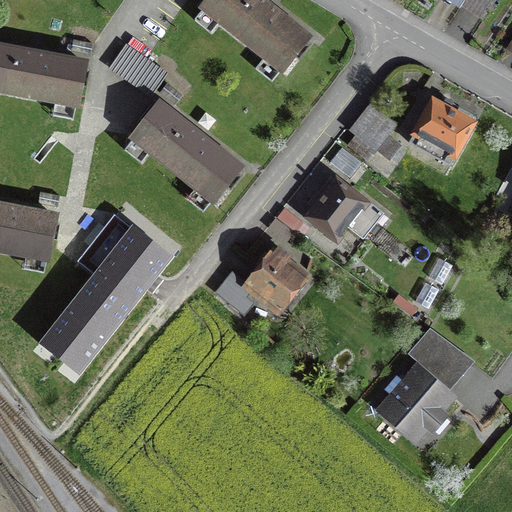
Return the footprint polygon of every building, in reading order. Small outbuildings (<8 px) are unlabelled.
[(308,38),(260,0),(209,0),(203,7),(282,70),(308,38)] [(495,0),(465,0),(462,5),(483,19),(495,0)] [(0,90),(77,105),(85,64),(0,47),(0,90)] [(128,49),(116,67),(155,94),(168,75),(128,49)] [(450,166),(455,157),(474,123),(456,113),(448,109),(451,103),(446,100),(443,106),(433,101),(414,134),(409,143),(450,166)] [(240,168),(159,105),(133,137),(214,201),(240,168)] [(371,107),(352,131),(376,149),(395,126),(371,107)] [(390,137),(379,151),(388,159),(400,145),(390,137)] [(366,202),(365,203),(336,181),(324,197),(318,192),(308,204),(314,208),(307,217),(337,241),(348,227),(362,239),(382,214),(366,202)] [(0,248),(48,258),(56,217),(0,206),(0,248)] [(171,256),(133,227),(43,342),(81,372),(171,256)] [(266,265),(248,286),(278,310),(304,278),(286,263),(290,258),(279,248),(271,258),(265,253),(260,260),(266,265)] [(236,301),(248,286),(231,272),(219,287),(236,301)] [(431,332),(414,352),(450,383),(469,361),(431,332)] [(384,390),(394,398),(383,411),(415,439),(427,424),(439,434),(449,421),(438,412),(451,397),(418,369),(406,383),(397,375),(384,390)]
